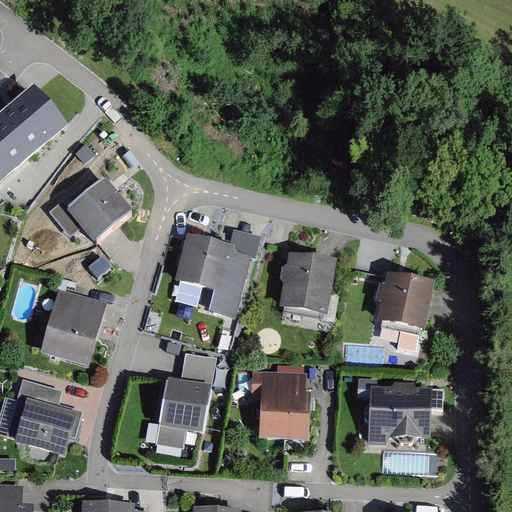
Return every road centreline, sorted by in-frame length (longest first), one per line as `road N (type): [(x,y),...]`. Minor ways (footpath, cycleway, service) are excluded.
road 1 (residential): [(471,511),(457,266),(173,191)]
road 2 (residential): [(173,191),(111,404),(99,485)]
road 3 (residential): [(173,191),(165,165),(105,94),(27,34),(11,61)]
